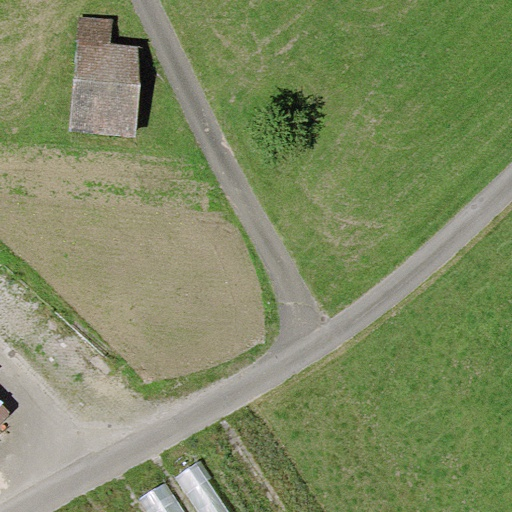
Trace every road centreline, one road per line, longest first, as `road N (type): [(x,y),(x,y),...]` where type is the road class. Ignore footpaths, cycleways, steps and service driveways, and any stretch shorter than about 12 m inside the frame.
road 1 (unclassified): [(30,511),(318,350),(412,282),(511,187)]
road 2 (track): [(318,350),(136,0)]
